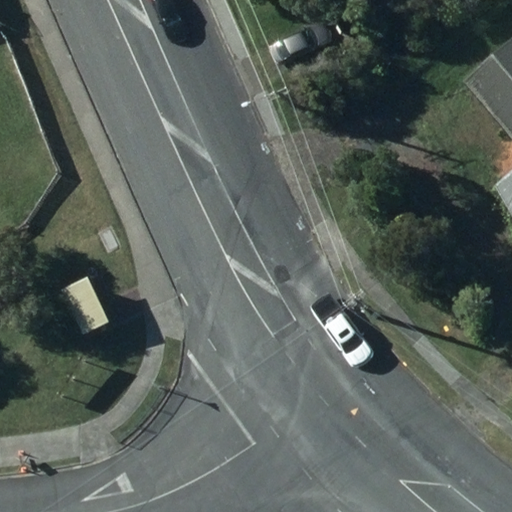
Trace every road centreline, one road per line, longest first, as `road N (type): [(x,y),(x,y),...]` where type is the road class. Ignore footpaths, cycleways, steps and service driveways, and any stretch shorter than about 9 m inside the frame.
road 1 (secondary): [(121,0),(271,310),(329,392)]
road 2 (residential): [(119,511),(254,451),(329,392)]
road 3 (secondary): [(329,392),(460,511)]
